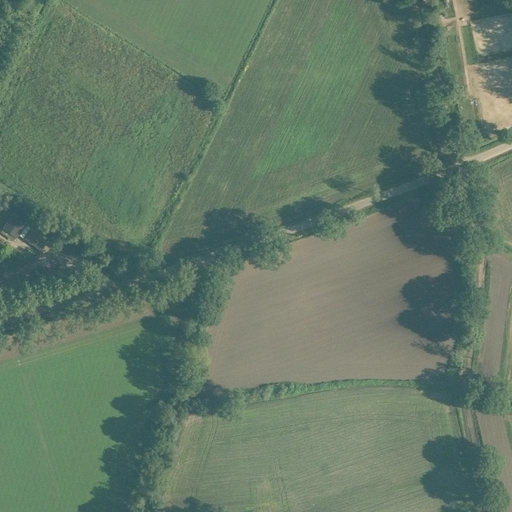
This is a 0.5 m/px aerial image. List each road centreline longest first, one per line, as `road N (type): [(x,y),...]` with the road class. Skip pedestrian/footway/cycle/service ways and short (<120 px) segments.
road 1 (unclassified): [(0,322),(214,255),(511,139)]
road 2 (track): [(462,163),(483,246),(466,360),(489,511)]
road 3 (track): [(137,511),(214,255)]
road 4 (track): [(124,284),(67,261),(0,280)]
